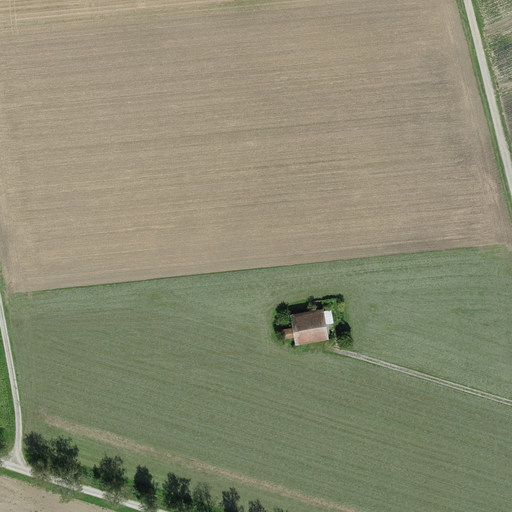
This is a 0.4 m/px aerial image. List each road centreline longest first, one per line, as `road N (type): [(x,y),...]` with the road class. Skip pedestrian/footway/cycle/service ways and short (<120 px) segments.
road 1 (track): [(511,402),(343,349)]
road 2 (track): [(511,167),(468,0)]
road 3 (track): [(30,472),(0,310)]
road 4 (track): [(151,511),(0,463)]
